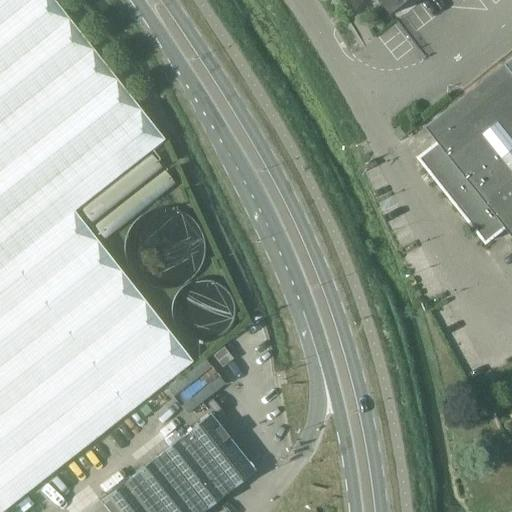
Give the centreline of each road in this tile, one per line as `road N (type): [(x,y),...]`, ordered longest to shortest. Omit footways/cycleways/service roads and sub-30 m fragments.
road 1 (primary): [(138,0),(264,204),(313,316),(356,511)]
road 2 (primary): [(379,511),(364,403),(309,242),(167,0)]
road 3 (unclassified): [(298,0),(339,55),(495,342),(511,334)]
